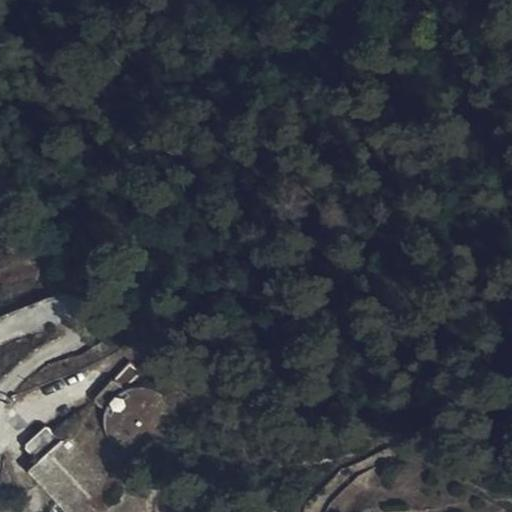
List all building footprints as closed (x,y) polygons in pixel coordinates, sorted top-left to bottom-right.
[(143,366),(155,362),(151,358),(143,366)] [(160,367),(155,362),(143,366),(114,396),(124,403),(127,394),(130,390),(135,385),(143,378),(152,374),(160,367)] [(177,377),(152,374),(143,378),(135,385),(130,390),(127,394),(124,403),(122,414),(122,420),(123,428),(127,438),(132,444),(138,451),(160,459),(173,457),(181,454),(189,449),(196,440),(200,435),(203,426),(203,416),(203,406),(199,396),(190,385),(183,380),(177,377)] [(66,435),(50,428),(32,445),(42,456),(66,435)] [(66,435),(89,442),(74,428),(66,435)] [(97,511),(129,481),(89,442),(66,435),(42,456),(33,466),(81,511),(97,511)]
